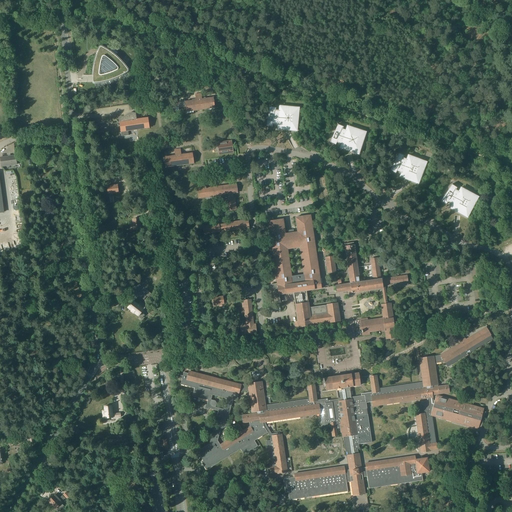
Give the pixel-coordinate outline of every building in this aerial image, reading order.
[(128,70),(127,69),(126,67),(123,64),(119,60),(117,57),(113,54),(108,51),(103,47),(102,47),(101,47),(100,47),(99,48),(98,50),(97,54),(95,60),(94,63),(94,66),(93,69),(93,72),(93,75),(93,81),(93,82),(93,83),(94,83),(95,83),(99,83),(106,81),(109,80),(113,79),(118,77),(121,75),(127,72),(128,71),(128,70)] [(195,94),(196,100),(185,102),(187,112),(215,108),(213,97),(202,99),(201,93),(195,94)] [(277,125),(278,125),(278,129),(296,131),(299,108),(280,107),(280,111),(275,110),(276,108),(270,106),(270,107),(266,126),(272,127),(273,125),(274,125),(274,126),(277,126),(277,125)] [(130,114),(131,120),(119,122),(121,132),(150,128),(148,117),(137,119),(136,113),(130,114)] [(340,144),(342,144),(341,148),(358,154),(365,133),(348,127),(346,131),(342,129),(343,127),(344,127),(338,125),(330,143),(336,146),(336,145),(337,143),(337,144),(340,145),(340,144)] [(231,141),(217,143),(219,154),(233,152),(231,141)] [(174,150),(175,156),(164,157),(166,168),(194,163),(192,153),(181,155),(180,149),(174,150)] [(400,173),(402,173),(400,177),(418,184),(426,163),(408,156),(407,160),(403,158),(404,156),(399,153),(398,154),(399,154),(390,171),(395,174),(396,174),(395,174),(397,172),(397,173),(400,174),(400,173)] [(16,155),(0,157),(2,166),(17,164),(16,155)] [(110,186),(110,181),(106,182),(108,194),(119,192),(118,185),(110,186)] [(224,199),(226,207),(228,207),(228,211),(236,210),(235,198),(233,198),(233,196),(232,196),(231,193),(237,193),(236,184),(206,188),(205,186),(197,187),(199,198),(229,194),(229,196),(228,196),(228,199),(224,199)] [(451,204),(452,205),(450,209),(466,218),(477,198),(461,189),(459,192),(455,190),(456,189),(457,189),(457,188),(452,185),(451,185),(441,201),(440,202),(446,205),(447,203),(448,203),(447,204),(450,205),(451,204)] [(295,218),(297,233),(285,234),(283,220),(268,222),(277,284),(270,285),(273,303),(280,302),(279,295),(294,292),(321,288),(320,280),(310,215),(295,218)] [(141,225),(140,218),(132,219),(133,230),(141,229),(141,228),(146,228),(146,224),(141,225)] [(219,225),(219,224),(203,226),(204,234),(220,232),(220,233),(228,232),(227,231),(239,229),(240,231),(249,230),(248,220),(226,223),(226,224),(219,225)] [(336,286),(337,292),(349,291),(349,293),(381,289),(382,288),(385,288),(385,284),(394,283),(395,287),(408,286),(407,276),(381,279),(378,258),(370,259),(373,280),(357,283),(356,278),(360,277),(355,245),(344,246),(350,284),(336,286)] [(333,257),(326,258),(328,273),(335,272),(333,257)] [(382,330),(382,331),(385,331),(386,339),(395,338),(395,335),(394,328),(393,318),(391,303),(388,304),(385,288),(382,288),(384,304),(381,305),(383,318),(367,321),(367,319),(360,319),(362,335),(369,334),(369,332),(382,330)] [(294,292),(298,322),(295,322),(296,328),(311,325),(311,324),(329,322),(329,323),(340,321),(337,303),(327,305),(309,308),(306,291),(294,292)] [(224,304),(223,297),(213,298),(214,305),(224,304)] [(138,305),(133,301),(127,308),(142,319),(145,315),(142,312),(149,303),(145,300),(142,303),(140,302),(138,305)] [(246,325),(240,325),(241,328),(241,335),(256,334),(256,328),(255,324),(253,324),(251,300),(242,301),(242,307),(244,307),(245,318),(246,325)] [(444,361),(445,363),(445,362),(447,366),(492,339),(490,335),(486,327),(466,340),(465,338),(464,338),(460,340),(459,341),(460,343),(440,356),(444,361)] [(420,404),(417,414),(415,415),(421,453),(431,451),(430,450),(437,449),(436,443),(432,417),(431,417),(431,416),(478,429),(479,427),(481,427),(486,412),(483,412),(484,409),(436,395),(435,401),(433,400),(433,395),(434,395),(449,392),(448,385),(438,387),(434,363),(444,361),(440,356),(434,356),(419,359),(423,382),(378,389),(376,376),(370,377),(372,392),(371,392),(372,401),(372,406),(428,398),(428,400),(423,401),(422,404),(420,404)] [(215,422),(213,424),(212,428),(211,429),(213,431),(209,444),(197,451),(203,460),(201,462),(206,470),(240,449),(243,454),(257,446),(254,441),(268,432),(270,431),(266,425),(265,422),(264,422),(262,419),(258,421),(249,423),(250,426),(243,431),(239,425),(236,426),(228,425),(227,422),(232,400),(237,401),(238,394),(239,394),(239,392),(241,385),(188,371),(188,373),(183,372),(183,376),(181,375),(180,378),(182,379),(180,384),(194,388),(192,396),(208,400),(206,405),(205,404),(204,408),(208,410),(209,408),(218,411),(215,422)] [(360,385),(358,373),(324,378),(326,390),(337,389),(350,387),(360,385)] [(241,415),(242,423),(249,423),(258,421),(262,419),(264,422),(265,422),(320,414),(318,400),(316,400),(314,385),(308,386),(309,399),(265,405),(262,382),(241,385),(239,392),(248,391),(251,413),(251,414),(241,415)] [(348,455),(358,453),(358,449),(359,449),(359,444),(372,442),(367,409),(367,408),(366,402),(372,401),(371,392),(361,394),(361,396),(351,397),(350,387),(337,389),(338,399),(328,401),(327,399),(318,400),(320,414),(320,415),(322,429),(328,428),(327,424),(330,423),(331,427),(333,437),(337,436),(336,430),(336,429),(340,428),(341,433),(342,433),(343,437),(345,451),(347,451),(348,455)] [(104,407),(105,411),(102,411),(103,419),(114,417),(114,418),(121,417),(120,413),(113,414),(112,406),(104,407)] [(266,441),(270,468),(270,474),(278,473),(287,472),(281,435),(276,435),(275,433),(271,434),(270,431),(268,432),(270,437),(270,441),(266,441)] [(346,482),(351,481),(353,496),(365,494),(362,477),(367,476),(369,488),(423,480),(421,473),(429,472),(427,458),(417,459),(417,457),(415,457),(415,456),(365,463),(366,468),(361,468),(359,453),(358,453),(348,455),(347,455),(349,470),(344,471),(344,467),(294,474),(294,475),(293,475),(293,478),(284,479),(285,489),(324,483),(325,494),(347,491),(346,482)] [(285,493),(288,492),(289,500),(325,494),(324,483),(285,489),(285,493)] [(64,506),(62,503),(57,497),(59,496),(57,493),(48,501),(56,509),(56,508),(58,511),(64,506)]
